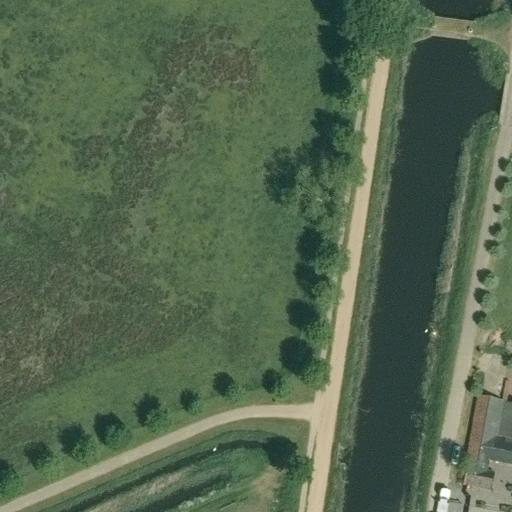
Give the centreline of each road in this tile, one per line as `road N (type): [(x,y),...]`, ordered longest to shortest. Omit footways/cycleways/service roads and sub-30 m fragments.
road 1 (track): [(394,0),(316,511)]
road 2 (track): [(435,511),(505,133)]
